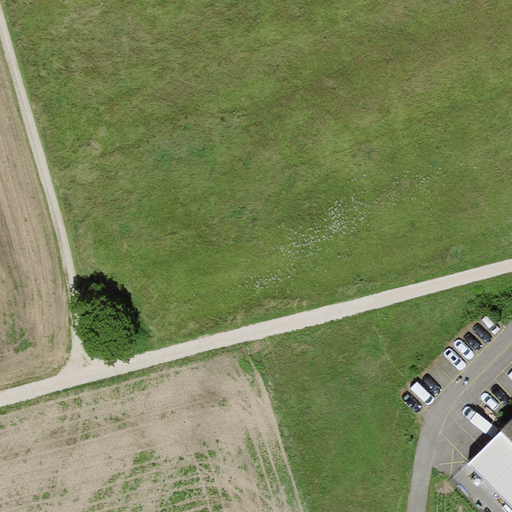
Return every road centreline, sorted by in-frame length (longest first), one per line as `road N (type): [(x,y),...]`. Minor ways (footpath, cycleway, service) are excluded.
road 1 (track): [(511,266),(0,398)]
road 2 (track): [(90,374),(0,26)]
road 3 (track): [(511,336),(446,401),(430,429),(415,511)]
